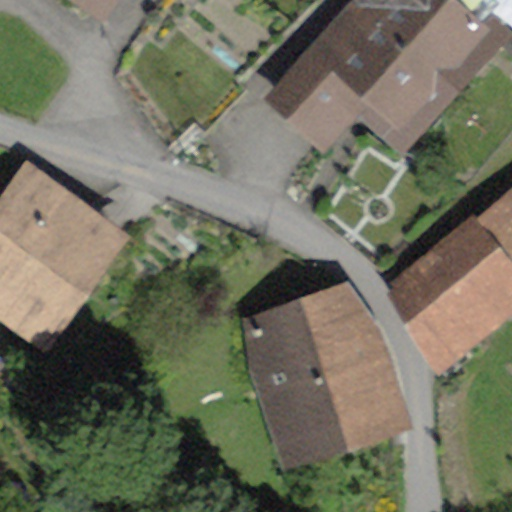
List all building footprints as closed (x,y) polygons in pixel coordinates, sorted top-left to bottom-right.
[(408,124),(483,41),(436,0),(369,0),(280,99),(309,125),(343,88),(349,93),(360,81),(408,124)] [(511,0),(487,0),(487,1),(511,18),(511,0)] [(193,35),(148,82),(199,131),(244,84),(193,35)] [(511,192),(396,288),(428,340),(511,271),(511,192)] [(0,297),(38,325),(103,236),(56,202),(45,216),(19,198),(0,224),(0,297)] [(300,447),(400,413),(386,373),(374,377),(346,294),(259,323),(300,447)]
